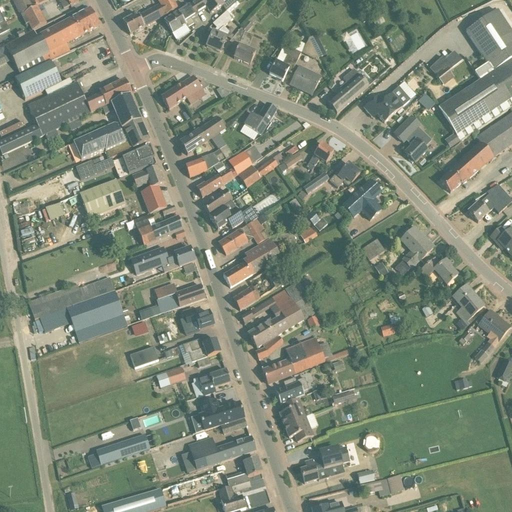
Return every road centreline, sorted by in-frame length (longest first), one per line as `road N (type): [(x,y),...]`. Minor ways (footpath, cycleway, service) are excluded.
road 1 (tertiary): [(290,511),(131,70)]
road 2 (unclassified): [(511,293),(345,131),(157,59),(131,70)]
road 3 (unclassified): [(49,511),(0,228)]
road 4 (unknown): [(355,142),(448,52),(479,35)]
